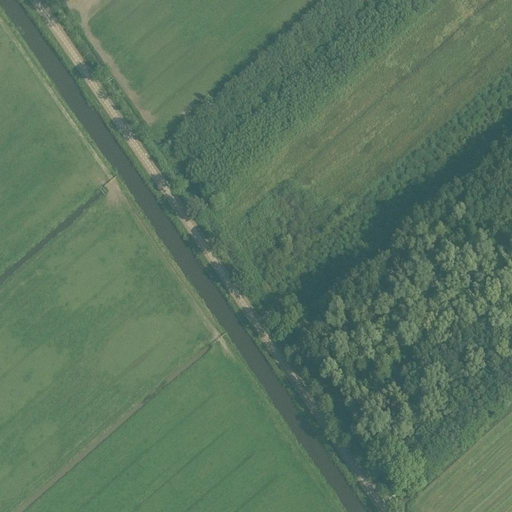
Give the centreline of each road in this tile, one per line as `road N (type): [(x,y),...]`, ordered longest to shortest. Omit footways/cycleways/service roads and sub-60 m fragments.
road 1 (tertiary): [(384,511),(35,0)]
road 2 (track): [(225,352),(0,25)]
road 3 (track): [(255,324),(275,304),(243,263),(233,223)]
